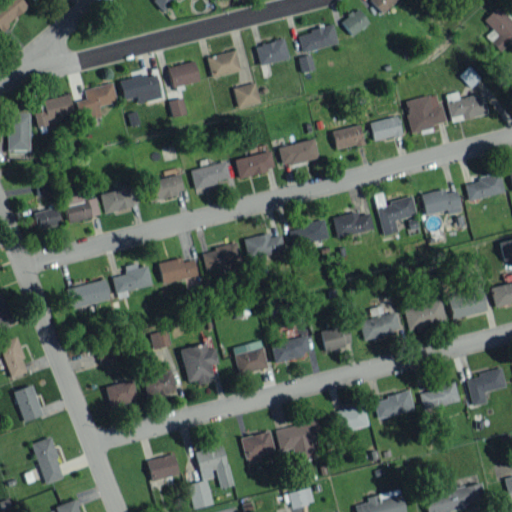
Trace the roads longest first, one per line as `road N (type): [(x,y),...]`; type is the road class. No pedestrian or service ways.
road 1 (residential): [(511,128),(24,261)]
road 2 (residential): [(511,331),(92,444)]
road 3 (residential): [(0,199),(118,511)]
road 4 (residential): [(315,0),(0,86)]
